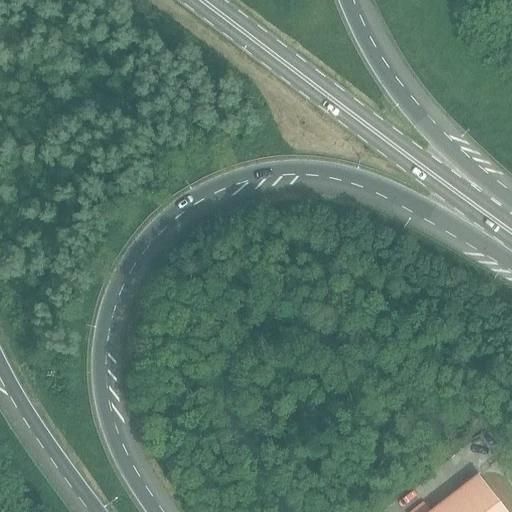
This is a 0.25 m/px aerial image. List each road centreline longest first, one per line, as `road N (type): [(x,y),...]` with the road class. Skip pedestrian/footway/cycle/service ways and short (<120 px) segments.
road 1 (primary): [(156,511),(116,445),(100,352),(116,286),(157,225),(239,175),(317,167),(488,215)]
road 2 (primary): [(488,215),(203,0)]
road 3 (primary): [(488,215),(375,58),(347,0)]
road 4 (primary): [(0,361),(101,511)]
